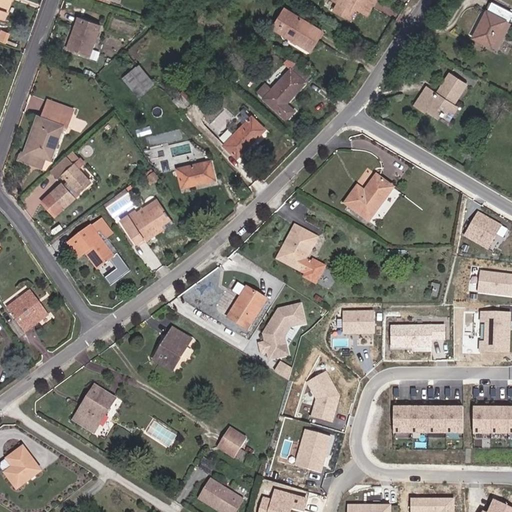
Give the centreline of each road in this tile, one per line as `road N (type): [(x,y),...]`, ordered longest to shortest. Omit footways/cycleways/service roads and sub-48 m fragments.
road 1 (residential): [(511,376),(392,375),(373,388),(359,454),(374,473),(511,477)]
road 2 (residential): [(95,328),(221,235),(348,110)]
road 3 (unknown): [(4,396),(187,511)]
road 4 (residential): [(348,110),(511,210)]
road 5 (residential): [(0,193),(95,328)]
road 6 (residential): [(0,154),(54,0)]
road 7 (residential): [(348,110),(427,0)]
